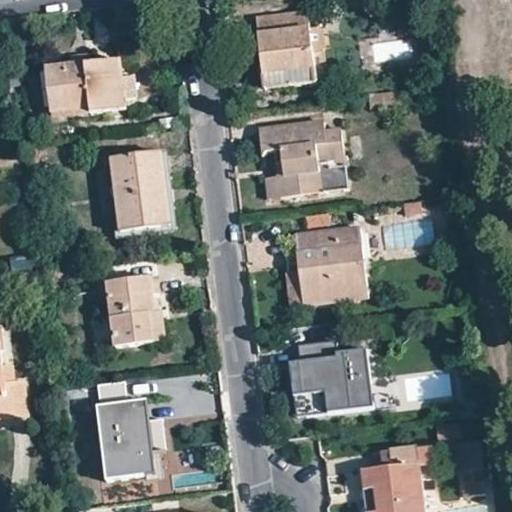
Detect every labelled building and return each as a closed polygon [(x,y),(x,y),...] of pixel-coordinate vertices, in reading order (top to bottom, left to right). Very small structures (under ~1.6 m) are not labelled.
[(258,37),(311,31),(308,15),(257,22),(258,37)] [(311,31),(313,53),(326,51),(324,29),(311,31)] [(275,77),(276,90),(317,85),(313,53),(311,31),(258,37),(261,62),(268,61),(271,78),(275,77)] [(86,65),(99,64),(98,53),(84,54),(86,65)] [(92,115),(128,110),(121,61),(99,64),(86,65),(46,70),(52,114),(91,109),(92,115)] [(268,61),(261,62),(265,91),(276,90),(275,77),(271,78),(268,61)] [(91,109),(52,114),(53,120),(92,115),(91,109)] [(279,200),(322,195),(319,168),(346,165),(341,132),(325,134),(325,125),(260,134),(263,155),(273,154),(283,153),(286,178),(276,179),(279,200)] [(35,171),(50,170),(48,157),(72,154),(71,145),(33,151),(35,171)] [(283,153),(273,154),(276,179),(286,178),(283,153)] [(161,213),(169,212),(162,154),(114,160),(122,234),(162,229),(161,213)] [(279,200),(276,179),(266,180),(268,201),(279,200)] [(422,215),(421,203),(404,205),(405,218),(422,215)] [(161,213),(162,229),(171,228),(169,212),(161,213)] [(304,308),(369,299),(361,230),(296,239),(300,274),(304,308)] [(30,269),(42,268),(41,254),(28,255),(30,269)] [(304,308),(300,274),(287,275),(291,309),(304,308)] [(152,315),(156,315),(152,279),(110,285),(117,349),(155,344),(152,315)] [(155,344),(167,342),(163,314),(156,315),(152,315),(155,344)] [(0,422),(29,419),(24,382),(16,383),(15,367),(4,369),(0,338),(0,422)] [(302,362),(339,358),(338,344),(301,348),(302,362)] [(309,419),(375,411),(369,354),(339,358),(302,362),(309,419)] [(309,419),(302,362),(290,364),(296,420),(309,419)] [(126,398),(124,384),(101,387),(102,401),(126,398)] [(108,482),(156,477),(148,404),(99,409),(102,429),(108,482)] [(102,429),(99,409),(90,410),(93,430),(102,429)] [(459,422),(437,425),(439,439),(460,437),(459,422)] [(488,493),(482,441),(461,443),(467,496),(488,493)] [(400,470),(433,466),(431,454),(426,455),(425,450),(392,454),(393,463),(399,462),(400,470)] [(375,493),(377,511),(427,511),(423,478),(430,477),(430,473),(434,473),(433,466),(400,470),(364,475),(366,493),(375,493)] [(364,511),(377,511),(375,493),(366,493),(362,494),(364,511)]
